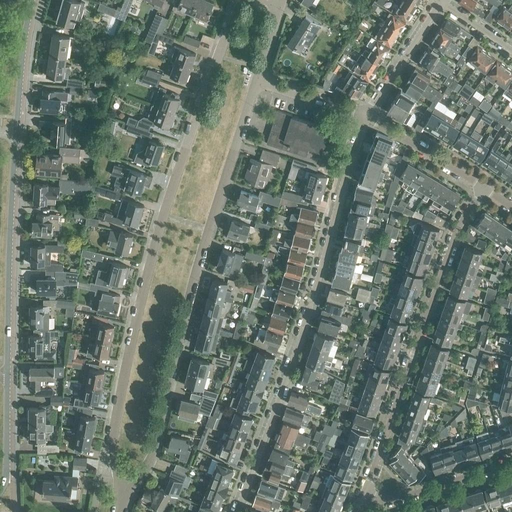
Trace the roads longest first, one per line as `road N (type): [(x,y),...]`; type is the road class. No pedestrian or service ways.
road 1 (residential): [(121,492),(114,441),(123,381),(236,0)]
road 2 (residential): [(121,492),(149,462),(196,268),(255,80)]
road 3 (residential): [(369,116),(309,321),(235,511)]
road 4 (residential): [(482,185),(363,492)]
road 5 (secondary): [(10,375),(20,132)]
road 6 (residential): [(363,492),(390,503),(511,465)]
road 7 (residential): [(369,116),(440,0)]
road 8 (secondary): [(20,132),(39,0)]
road 9 (residential): [(482,185),(369,116)]
